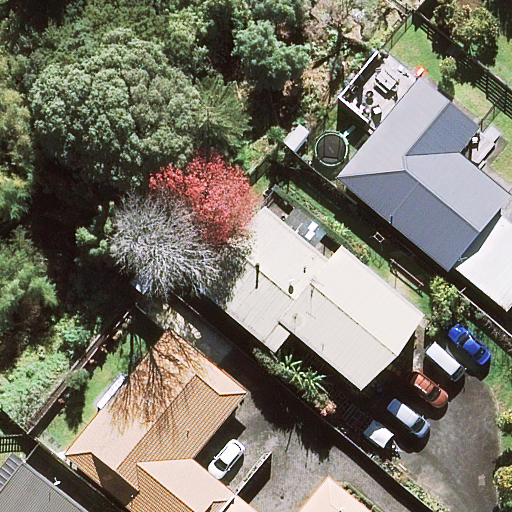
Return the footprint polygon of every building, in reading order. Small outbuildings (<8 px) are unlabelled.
[(475,128),(415,80),(334,181),(501,316),(511,302),(511,229),(492,214),(506,197),(454,154),(475,128)] [(356,391),(417,318),(333,247),(319,262),(303,249),(317,233),(268,192),(190,284),(270,351),(286,332),(356,391)] [(130,511),(220,511),(233,498),(188,461),(233,406),(157,343),(125,381),(119,376),(92,408),(99,413),(63,457),(130,511)] [(76,511),(17,466),(0,487),(0,511),(76,511)] [(249,511),(233,498),(220,511),(363,511),(325,480),(298,511),(249,511)]
